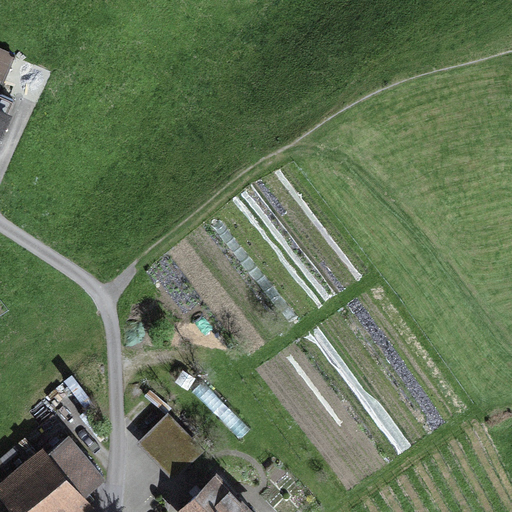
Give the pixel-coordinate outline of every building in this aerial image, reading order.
[(0,92),(17,56),(0,47),(0,92)] [(0,144),(13,116),(10,114),(16,101),(0,93),(0,144)] [(168,414),(137,444),(173,480),(204,450),(168,414)] [(0,497),(11,511),(86,511),(92,507),(84,498),(106,480),(69,436),(48,453),(43,447),(0,482),(0,497)] [(252,511),(217,474),(177,511),(252,511)]
